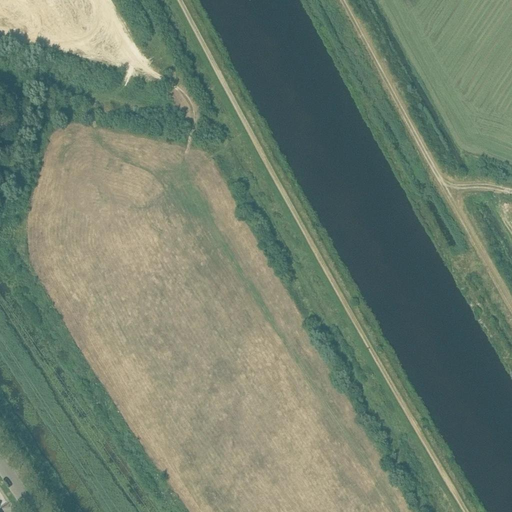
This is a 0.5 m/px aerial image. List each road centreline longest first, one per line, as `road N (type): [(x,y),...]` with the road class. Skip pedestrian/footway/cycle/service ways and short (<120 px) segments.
road 1 (track): [(183,0),(467,511)]
road 2 (track): [(511,306),(343,0)]
